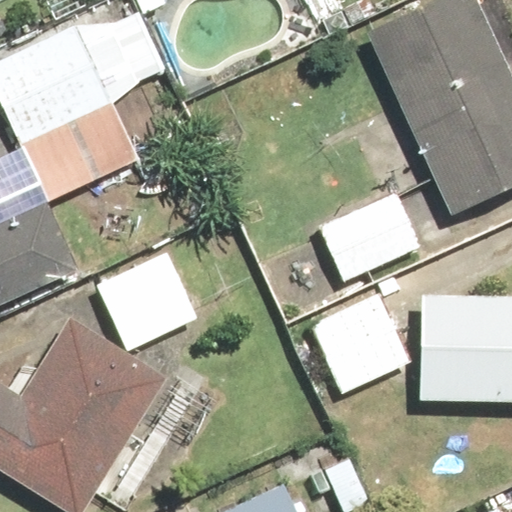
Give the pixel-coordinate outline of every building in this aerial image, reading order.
[(511,59),(486,0),(453,0),(374,35),(454,219),(511,194),(511,59)] [(0,158),(0,289),(81,254),(52,189),(0,211),(0,162),(1,162),(0,158)] [(419,246),(394,194),(318,231),(343,284),(419,246)] [(197,317),(164,251),(96,285),(128,351),(197,317)] [(511,291),(428,291),(426,397),(511,397),(511,291)] [(404,363),(374,299),(309,329),(338,393),(404,363)] [(0,379),(0,466),(75,511),(78,511),(161,377),(68,321),(24,394),(0,379)] [(348,450),(314,468),(338,511),(362,511),(377,504),(348,450)] [(303,511),(290,485),(233,511),(303,511)]
